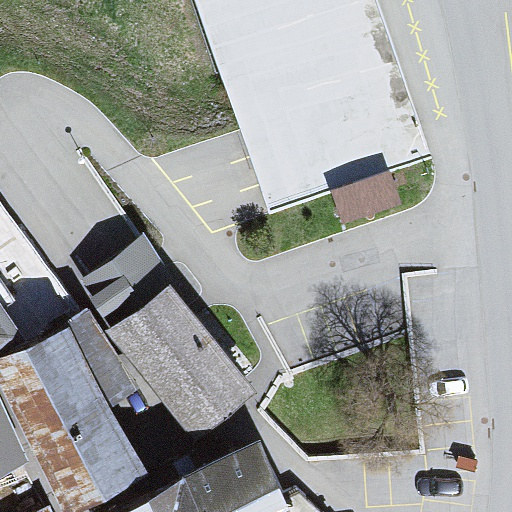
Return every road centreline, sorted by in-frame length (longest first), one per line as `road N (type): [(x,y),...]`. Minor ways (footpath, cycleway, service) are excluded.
road 1 (unknown): [(503,216),(282,288),(214,268),(106,139),(65,123),(42,137),(50,195)]
road 2 (tertiary): [(511,490),(503,216),(481,37),(469,0)]
